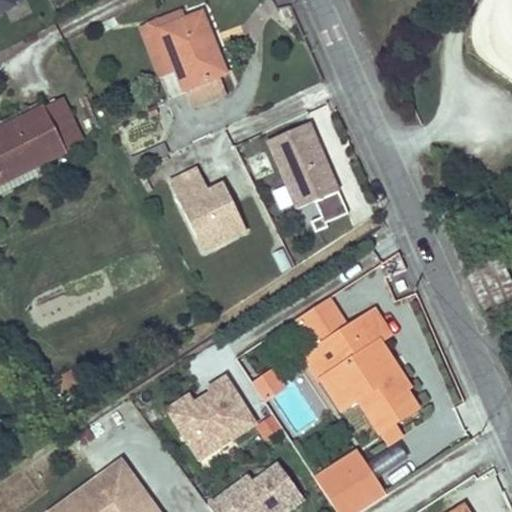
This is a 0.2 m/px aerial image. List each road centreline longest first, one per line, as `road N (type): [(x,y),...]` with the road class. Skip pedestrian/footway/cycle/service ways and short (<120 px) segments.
road 1 (residential): [(320,0),(509,428)]
road 2 (unknown): [(464,0),(401,140)]
road 3 (residential): [(381,511),(509,428)]
